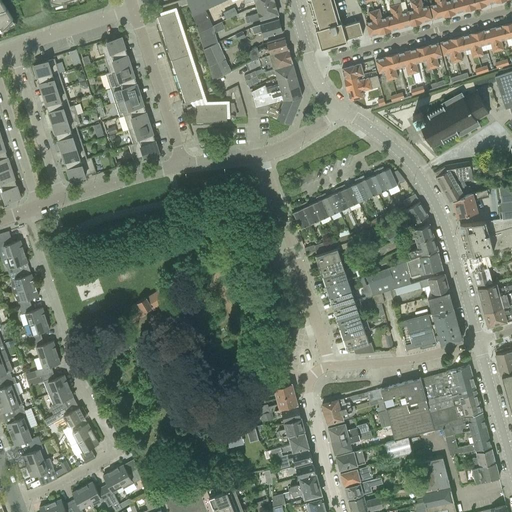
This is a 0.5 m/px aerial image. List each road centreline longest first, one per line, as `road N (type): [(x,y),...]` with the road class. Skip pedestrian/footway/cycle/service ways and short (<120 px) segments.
road 1 (residential): [(14,501),(116,452),(76,382),(23,212)]
road 2 (tertiary): [(477,341),(435,203),(385,142)]
road 3 (residential): [(310,65),(511,10)]
road 4 (residential): [(330,366),(276,202)]
road 5 (residential): [(181,165),(131,10)]
road 6 (residential): [(339,511),(307,390),(310,377),(330,366)]
road 7 (residential): [(60,199),(11,50)]
road 8 (residential): [(330,366),(410,361),(477,341)]
road 9 (tertiary): [(511,470),(477,341)]
road 10 (residential): [(11,50),(131,10)]
road 11 (residential): [(60,199),(181,165)]
road 12 (residential): [(276,202),(354,166),(385,142)]
road 13 (residential): [(0,90),(38,207)]
